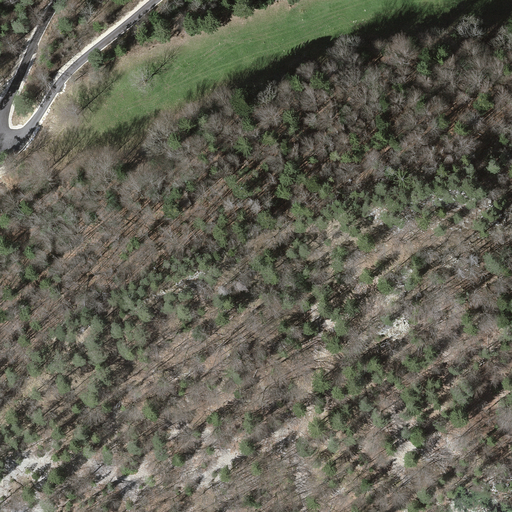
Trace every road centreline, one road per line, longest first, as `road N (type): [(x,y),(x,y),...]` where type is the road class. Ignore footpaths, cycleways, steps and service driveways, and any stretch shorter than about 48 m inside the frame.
road 1 (unclassified): [(0,138),(22,135),(76,64),(156,0)]
road 2 (unclassified): [(57,0),(0,118)]
